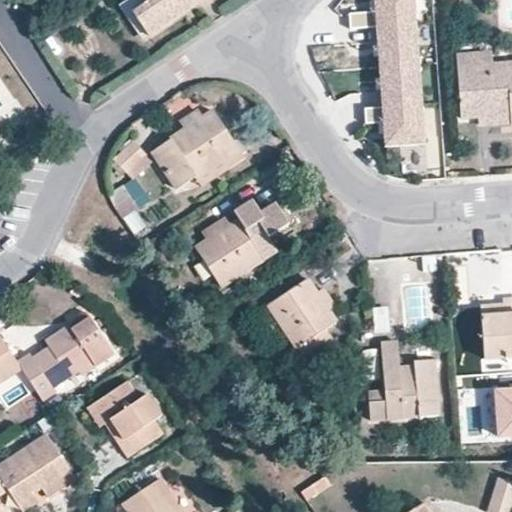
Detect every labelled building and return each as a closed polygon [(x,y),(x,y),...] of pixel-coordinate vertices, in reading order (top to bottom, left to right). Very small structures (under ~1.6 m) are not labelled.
[(203,0),(143,0),(146,4),(133,13),(149,38),(203,0)] [(376,28),(416,25),(413,0),(373,0),(375,13),(349,14),(350,29),(376,28)] [(378,68),(419,65),(416,25),(376,28),(378,68)] [(493,63),(491,51),(456,53),(457,66),(493,63)] [(460,121),(478,119),(509,116),(510,125),(511,124),(511,63),(493,65),(493,63),(457,66),(460,121)] [(378,68),(382,108),(422,105),(419,65),(378,68)] [(382,108),(364,109),(365,125),(383,123),(385,148),(426,145),(422,105),(382,108)] [(184,131),(204,118),(197,109),(178,122),(184,131)] [(194,177),(238,148),(214,111),(204,118),(184,131),(149,153),(175,190),(194,177)] [(510,125),(509,116),(478,119),(478,128),(510,125)] [(133,181),(153,163),(133,141),(113,159),(133,181)] [(201,188),(245,159),(238,148),(194,177),(201,188)] [(139,209),(123,184),(110,193),(112,200),(114,205),(123,219),(139,209)] [(277,252),(267,235),(287,222),(274,202),(259,212),(251,199),(233,211),(238,219),(229,225),(206,240),(194,247),(222,289),(277,252)] [(206,240),(229,225),(224,216),(201,232),(206,240)] [(296,349),(337,322),(330,311),(328,309),(317,292),(308,278),(267,305),(296,349)] [(337,307),(324,288),(317,292),(328,309),(330,311),(337,307)] [(508,359),(511,358),(511,296),(502,298),(502,303),(503,313),(481,315),(485,361),(508,359)] [(503,313),(502,303),(480,304),(481,315),(503,313)] [(375,333),(390,332),(389,307),(374,308),(375,333)] [(82,377),(114,355),(89,317),(70,330),(67,325),(44,340),(47,346),(32,357),(29,352),(16,361),(22,369),(44,403),(57,394),(54,389),(79,372),(82,377)] [(0,384),(22,369),(16,361),(0,335),(0,384)] [(369,421),(438,415),(434,360),(413,361),(413,367),(400,368),(398,342),(380,343),(384,391),(367,392),(369,421)] [(509,372),(508,359),(485,361),(486,375),(509,372)] [(127,458),(162,434),(154,421),(161,417),(146,394),(138,399),(126,381),(87,408),(99,426),(103,423),(127,458)] [(511,388),(494,390),(496,438),(511,437),(511,388)] [(75,479),(44,433),(0,462),(0,495),(8,491),(16,502),(31,492),(41,487),(48,498),(75,479)] [(181,511),(159,478),(120,504),(124,511),(181,511)] [(487,511),(508,511),(511,502),(511,482),(498,479),(487,511)] [(31,492),(16,502),(21,511),(25,511),(39,503),(31,492)] [(428,511),(423,503),(415,508),(417,511),(428,511)]
